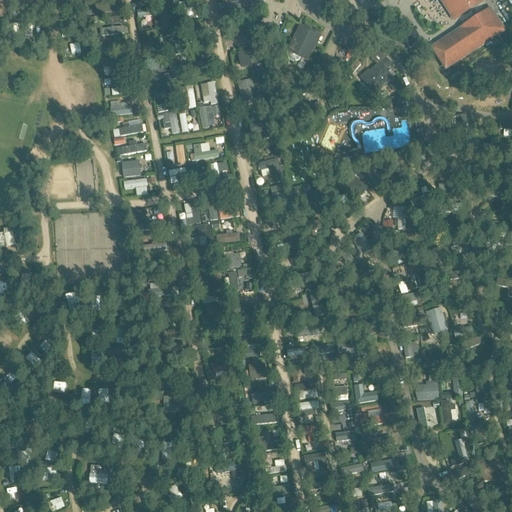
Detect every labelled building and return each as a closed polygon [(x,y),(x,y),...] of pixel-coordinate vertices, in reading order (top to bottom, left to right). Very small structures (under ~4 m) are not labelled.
[(223,0),(225,7),(219,8),(222,19),(265,11),(263,0),(262,0),(223,0)] [(422,0),(422,1),(427,9),(435,4),(432,0),(422,0)] [(439,0),(453,22),(458,19),(485,1),(484,0),(439,0)] [(95,5),(96,14),(123,11),(122,2),(95,5)] [(185,3),(179,4),(182,25),(188,24),(185,3)] [(167,7),(159,8),(162,27),(170,26),(169,19),(168,13),(167,7)] [(430,47),(445,71),(506,31),(491,8),(430,47)] [(156,9),(138,12),(139,19),(157,16),(156,9)] [(438,11),(432,18),(438,25),(445,18),(438,11)] [(109,24),(117,22),(116,15),(108,17),(109,24)] [(410,22),(399,28),(402,33),(405,38),(409,44),(410,47),(413,46),(419,42),(421,41),(419,38),(416,32),(413,27),(410,22)] [(308,63),(321,36),(300,25),(287,52),(308,63)] [(124,27),(100,31),(101,38),(125,34),(124,27)] [(202,30),(195,31),(196,38),(198,45),(199,53),(206,51),(202,30)] [(181,35),(174,36),(175,40),(176,47),(177,55),(184,54),(181,35)] [(145,41),(148,46),(154,43),(151,37),(145,41)] [(162,39),(156,40),(157,51),(158,58),(165,57),(162,39)] [(264,54),(275,58),(279,47),(268,43),(264,54)] [(109,48),(107,48),(108,57),(127,54),(126,45),(117,47),(109,48)] [(259,49),(238,53),(239,59),(251,57),(253,65),(261,63),(259,49)] [(375,95),(387,84),(395,93),(401,88),(393,79),(386,70),(392,65),(379,51),(371,58),(377,65),(370,72),(369,70),(360,78),(375,95)] [(194,55),(188,57),(193,76),(199,75),(196,64),(195,57),(194,55)] [(176,58),(168,59),(172,79),(180,78),(176,58)] [(355,62),(352,72),(358,74),(361,64),(355,62)] [(157,63),(149,64),(152,82),(160,81),(157,63)] [(116,68),(110,68),(111,76),(130,73),(129,66),(123,67),(116,68)] [(64,79),(68,89),(73,86),(69,77),(64,79)] [(251,80),(237,83),(241,103),(256,99),(251,80)] [(285,93),(295,88),(291,80),(281,84),(285,93)] [(214,83),(207,84),(209,97),(210,103),(211,106),(218,105),(214,83)] [(193,87),(186,88),(189,110),(196,109),(193,87)] [(115,90),(112,90),(113,97),(134,94),(133,88),(121,89),(115,90)] [(166,104),(157,106),(159,113),(176,110),(172,89),(164,91),(166,104)] [(335,97),(327,100),(330,110),(338,107),(335,97)] [(263,104),(264,112),(273,110),(271,102),(263,104)] [(206,107),(199,108),(203,129),(210,127),(210,126),(208,114),(207,108),(206,107)] [(219,107),(211,108),(213,116),(220,114),(219,107)] [(121,108),(111,109),(111,117),(133,115),(132,108),(128,108),(121,108)] [(175,113),(168,115),(170,123),(171,129),(172,135),(179,134),(175,113)] [(186,115),(180,116),(182,133),(189,132),(186,115)] [(466,117),(457,117),(457,128),(458,138),(466,138),(466,117)] [(267,122),(249,126),(251,134),(262,131),(264,139),(271,138),(267,122)] [(124,129),(119,130),(119,131),(120,137),(144,133),(142,126),(141,126),(129,128),(124,129)] [(266,153),(274,152),(272,143),(264,144),(266,153)] [(424,143),(415,144),(417,161),(426,160),(424,143)] [(491,144),(488,160),(495,161),(497,145),(491,144)] [(130,147),(122,149),(123,156),(147,152),(146,145),(137,146),(130,147)] [(500,145),(497,162),(503,163),(506,146),(500,145)] [(184,146),(176,147),(178,167),(185,166),(184,146)] [(195,155),(194,155),(194,156),(195,162),(219,158),(218,151),(209,153),(202,154),(195,155)] [(152,163),(152,155),(144,155),(144,163),(152,163)] [(364,169),(370,165),(366,158),(360,162),(364,169)] [(277,160),(259,164),(261,172),(268,170),(269,174),(280,172),(277,160)] [(139,162),(122,164),(124,178),(141,177),(139,162)] [(381,162),(376,166),(383,177),(389,173),(381,162)] [(196,164),(189,165),(192,185),(200,184),(196,164)] [(217,164),(210,166),(213,184),(220,183),(219,173),(217,164)] [(370,167),(364,171),(377,190),(383,186),(374,172),(371,167),(370,167)] [(186,169),(169,172),(170,178),(187,175),(186,169)] [(440,194),(458,191),(454,170),(447,171),(449,183),(439,185),(440,194)] [(355,200),(366,192),(361,185),(362,183),(360,180),(358,181),(355,177),(344,184),(355,200)] [(146,180),(123,183),(124,191),(135,189),(146,188),(147,188),(146,180)] [(272,195),(281,193),(279,186),(271,188),(272,195)] [(485,187),(483,195),(504,200),(506,193),(485,187)] [(317,189),(302,198),(306,205),(314,201),(319,210),(327,205),(317,189)] [(330,189),(324,194),(340,215),(347,210),(343,205),(338,199),(330,189)] [(296,191),(272,195),(273,204),(297,199),(296,191)] [(429,195),(410,201),(412,207),(431,201),(429,195)] [(215,199),(207,200),(209,210),(210,221),(218,220),(215,199)] [(197,203),(190,204),(193,218),(194,224),(201,222),(197,203)] [(446,208),(444,209),(446,215),(464,210),(462,204),(455,206),(446,208)] [(227,212),(219,213),(220,220),(240,217),(239,210),(227,212)] [(284,216),(264,220),(265,227),(285,224),(284,216)] [(321,222),(304,224),(307,244),(316,243),(315,231),(322,230),(321,222)] [(138,226),(137,226),(138,232),(164,229),(163,223),(145,225),(138,226)] [(209,225),(186,230),(187,238),(203,234),(211,233),(209,225)] [(20,230),(19,230),(16,231),(12,232),(11,228),(3,230),(4,233),(0,234),(0,249),(23,244),(20,230)] [(296,231),(288,232),(289,238),(291,249),(292,255),(300,254),(296,231)] [(227,235),(216,236),(217,245),(240,242),(239,234),(233,234),(227,235)] [(361,234),(355,237),(355,238),(362,251),(364,254),(370,251),(361,234)] [(408,242),(385,251),(388,260),(411,250),(408,242)] [(152,246),(143,247),(144,254),(167,251),(166,244),(155,246),(152,246)] [(451,247),(443,249),(445,266),(467,263),(466,256),(453,258),(451,247)] [(440,249),(433,249),(436,269),(437,275),(443,274),(440,249)] [(345,250),(339,254),(350,268),(356,264),(345,250)] [(413,254),(406,257),(409,265),(417,262),(413,254)] [(239,255),(223,256),(225,270),(241,268),(239,255)] [(415,266),(408,269),(412,282),(415,290),(422,287),(415,266)] [(158,270),(148,270),(148,278),(172,276),(171,268),(163,269),(158,270)] [(469,272),(446,274),(447,281),(469,279),(469,272)] [(213,273),(193,275),(194,282),(200,282),(206,281),(213,281),(213,273)] [(236,273),(227,275),(230,293),(239,291),(236,273)] [(313,273),(286,280),(289,288),(315,282),(313,273)] [(371,273),(353,283),(357,289),(375,280),(371,273)] [(511,282),(498,279),(496,287),(509,290),(511,290),(511,282)] [(151,291),(148,292),(149,299),(177,296),(176,289),(161,290),(151,291)] [(318,291),(308,293),(315,319),(324,317),(318,291)] [(424,293),(402,296),(403,304),(405,304),(417,302),(424,300),(425,300),(424,293)] [(349,302),(337,306),(340,313),(364,303),(361,296),(349,302)] [(253,304),(231,306),(231,315),(254,314),(253,304)] [(441,309),(426,314),(433,336),(448,331),(445,324),(448,323),(445,314),(443,314),(441,309)] [(183,311),(162,312),(163,320),(183,318),(183,311)] [(365,313),(364,335),(372,335),(373,313),(365,313)] [(21,317),(15,323),(23,331),(29,324),(21,317)] [(221,318),(201,320),(202,329),(222,326),(221,318)] [(425,318),(405,321),(406,328),(427,326),(425,318)] [(256,327),(234,330),(235,337),(257,335),(256,327)] [(320,328),(296,331),(297,339),(321,336),(320,328)] [(471,328),(454,332),(456,339),(473,334),(471,328)] [(175,334),(164,336),(165,343),(184,341),(183,333),(175,334)] [(482,337),(461,344),(464,351),(484,344),(482,337)] [(410,339),(402,341),(405,359),(413,358),(413,357),(410,344),(410,339)] [(451,339),(443,341),(445,348),(453,346),(451,339)] [(0,349),(6,351),(9,343),(0,340),(0,349)] [(229,341),(210,343),(211,350),(222,349),(227,349),(230,348),(229,341)] [(333,345),(310,349),(311,357),(334,353),(333,345)] [(337,345),(337,354),(358,354),(358,345),(337,345)] [(41,357),(50,362),(53,355),(45,350),(41,357)] [(186,354),(166,357),(167,365),(188,362),(186,354)] [(226,372),(227,376),(227,379),(236,378),(234,364),(212,366),(213,374),(215,374),(226,372)] [(264,365),(248,367),(250,381),(265,380),(264,365)] [(461,375),(453,376),(455,398),(463,397),(461,375)] [(170,381),(165,381),(165,382),(165,390),(190,388),(190,380),(182,380),(170,381)] [(491,399),(487,380),(480,381),(480,382),(475,383),(477,390),(476,390),(476,393),(469,395),(470,399),(477,398),(478,401),(484,400),(484,401),(491,399)] [(362,386),(354,387),(357,405),(377,402),(376,394),(364,396),(362,386)] [(426,387),(417,387),(418,402),(438,401),(438,386),(426,387)] [(346,388),(331,389),(332,397),(347,396),(346,388)] [(295,393),(294,393),(295,401),(317,397),(315,390),(305,391),(295,393)] [(511,392),(500,394),(501,403),(511,402),(511,392)] [(276,393),(252,396),(253,404),(277,402),(276,393)] [(181,413),(181,397),(163,398),(164,413),(181,413)] [(318,402),(297,405),(298,412),(299,412),(314,409),(319,409),(318,402)] [(449,402),(441,403),(444,426),(452,425),(452,421),(451,412),(450,407),(449,402)] [(473,402),(466,403),(468,423),(475,422),(473,402)] [(350,403),(330,406),(331,413),(351,410),(350,403)] [(424,409),(416,411),(420,432),(428,430),(424,409)] [(212,412),(204,414),(209,435),(217,433),(212,412)] [(256,417),(251,418),(252,426),(277,424),(276,415),(260,417),(256,417)] [(364,420),(360,420),(361,428),(382,425),(381,417),(380,417),(369,419),(364,420)] [(475,424),(468,427),(476,448),(483,445),(475,424)] [(320,425),(301,428),(302,436),(307,435),(322,433),(320,425)] [(356,433),(336,435),(337,443),(357,440),(356,433)] [(217,440),(213,441),(215,447),(232,443),(231,437),(221,439),(217,440)] [(259,453),(278,450),(277,443),(267,444),(266,438),(257,439),(259,453)] [(391,438),(367,442),(368,451),(393,447),(391,438)] [(462,440),(455,442),(460,463),(468,461),(462,440)] [(312,442),(304,444),(305,451),(313,450),(312,442)] [(325,454),(304,457),(305,464),(318,462),(319,470),(327,469),(325,454)] [(393,461),(370,465),(372,474),(395,470),(393,461)] [(485,483),(505,481),(504,474),(494,474),(494,472),(488,469),(487,470),(482,461),(475,464),(485,483)] [(239,463),(215,467),(217,475),(231,473),(239,472),(240,471),(239,463)] [(362,465),(340,470),(341,477),(363,473),(362,465)] [(471,466),(451,474),(454,481),(465,476),(467,479),(469,479),(471,484),(478,481),(471,466)] [(90,484),(90,493),(107,494),(107,488),(115,489),(116,475),(108,474),(108,468),(91,467),(91,475),(108,476),(107,485),(90,484)] [(271,469),(265,470),(266,476),(286,473),(285,467),(284,467),(275,468),(271,469)] [(329,481),(309,485),(311,492),(330,488),(329,481)] [(380,487),(367,490),(368,498),(394,493),(392,485),(384,486),(380,487)] [(511,486),(489,487),(490,494),(511,493),(511,486)] [(288,487),(265,490),(266,498),(289,495),(288,487)] [(360,489),(344,492),(345,498),(361,496),(360,489)] [(484,490),(464,499),(467,506),(481,500),(487,497),(484,490)] [(443,511),(442,501),(433,501),(433,503),(433,511),(443,511)] [(261,511),(260,503),(253,504),(254,511),(261,511)]
